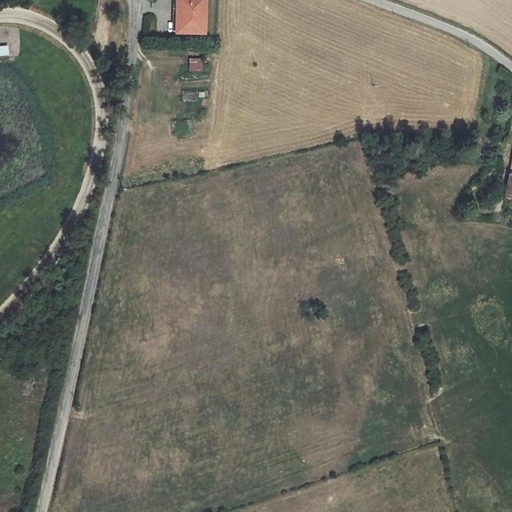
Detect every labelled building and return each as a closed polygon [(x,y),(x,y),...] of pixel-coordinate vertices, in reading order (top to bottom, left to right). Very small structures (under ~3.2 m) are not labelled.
[(205,0),(177,0),(177,32),(204,32),(205,0)] [(0,46),(0,55),(8,55),(8,46),(0,46)] [(202,59),(191,59),(191,70),(202,70),(202,59)] [(169,135),(177,134),(174,121),(167,123),(169,135)] [(37,250),(46,237),(40,233),(35,240),(33,239),(29,244),(37,250)]
